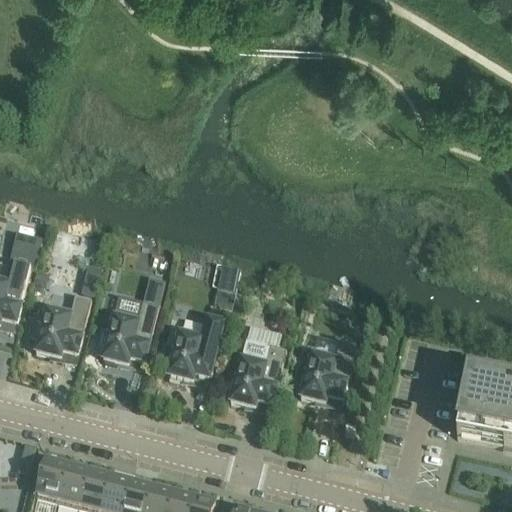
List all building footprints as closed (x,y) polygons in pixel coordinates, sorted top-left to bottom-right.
[(30,255),(26,271),(36,273),(40,258),(30,255)] [(17,332),(31,275),(15,271),(11,285),(0,282),(0,334),(2,328),(17,332)] [(36,278),(33,291),(45,294),(48,282),(36,278)] [(218,297),(214,312),(233,316),(236,301),(218,297)] [(78,363),(92,307),(76,303),(72,317),(49,311),(44,332),(34,329),(31,343),(40,346),(36,360),(61,366),(63,359),(78,363)] [(100,303),(96,316),(105,318),(108,306),(100,303)] [(145,371),(159,315),(143,310),(140,324),(116,318),(111,339),(102,336),(98,351),(107,353),(104,367),(129,373),(130,367),(145,371)] [(210,387),(224,331),(208,327),(205,341),(181,335),(176,355),(167,353),(163,367),(172,369),(169,383),(193,390),(195,383),(210,387)] [(287,357),(247,347),(238,382),(229,379),(225,394),(235,396),(231,410),(256,416),(257,410),(273,413),(287,357)] [(343,409),(357,353),(341,349),(337,363),(314,357),(308,377),(299,375),(296,389),(305,391),(301,405),(326,412),(328,405),(343,409)] [(511,394),(470,386),(458,445),(511,456),(511,394)] [(59,511),(69,473),(47,468),(43,485),(38,484),(34,500),(38,501),(37,507),(56,511),(59,511)] [(81,511),(90,479),(69,473),(59,511),(81,511)] [(103,511),(111,484),(90,479),(81,511),(103,511)] [(125,511),(131,489),(111,484),(103,511),(125,511)] [(147,511),(152,495),(131,489),(125,511),(147,511)] [(170,511),(173,500),(152,495),(147,511),(170,511)] [(192,511),(194,506),(173,500),(170,511),(192,511)]
